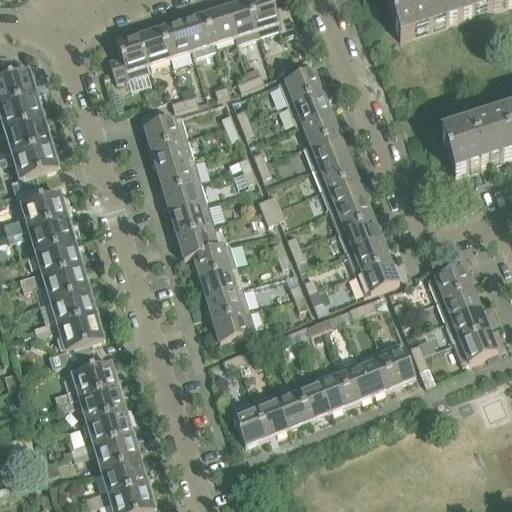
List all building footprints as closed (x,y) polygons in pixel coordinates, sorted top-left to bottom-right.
[(269,0),(247,7),(259,44),(278,37),(281,47),(298,41),(295,32),(287,11),(274,15),(269,0)] [(400,46),(461,27),(452,0),(400,0),(386,4),(400,46)] [(511,0),(452,0),(461,27),(511,10),(511,0)] [(225,14),(235,45),(237,51),(259,44),(247,7),(225,14)] [(235,45),(225,14),(204,21),(214,52),(235,45)] [(182,28),(192,59),(194,65),(216,58),(214,52),(204,21),(182,28)] [(192,59),(182,28),(160,35),(170,66),(192,59)] [(170,66),(160,35),(138,42),(148,73),(170,66)] [(138,42),(116,49),(121,64),(109,68),(116,90),(150,79),(148,73),(138,42)] [(260,82),(257,74),(246,78),(249,86),(260,82)] [(0,113),(36,102),(29,77),(0,86),(0,113)] [(287,113),(322,98),(313,77),(278,91),(287,113)] [(249,86),(252,95),(264,90),(260,82),(249,86)] [(252,95),(249,86),(237,91),(241,99),(252,95)] [(217,106),(229,102),(226,93),(214,97),(217,106)] [(122,112),(117,97),(111,100),(116,115),(122,112)] [(322,98),(287,113),(295,134),(331,120),(322,98)] [(0,140),(44,127),(36,102),(0,113),(0,125),(4,139),(0,139),(0,140)] [(183,106),(186,115),(198,111),(195,102),(183,106)] [(186,115),(183,106),(171,109),(174,119),(186,115)] [(151,157),(187,146),(181,123),(166,127),(162,115),(140,122),(151,157)] [(240,131),(248,128),(244,117),(236,120),(240,131)] [(511,158),(511,117),(500,122),(511,158)] [(331,120),(295,134),(304,155),(339,141),(331,120)] [(225,137),(235,134),(230,122),(221,126),(225,137)] [(455,182),(511,163),(511,158),(500,122),(441,140),(455,182)] [(0,166),(51,152),(44,127),(0,140),(4,140),(10,158),(0,160),(0,166)] [(248,128),(240,131),(245,143),(253,140),(248,128)] [(235,134),(225,137),(230,149),(239,145),(235,134)] [(339,141),(304,155),(312,176),(348,162),(339,141)] [(187,146),(151,157),(157,178),(193,167),(187,146)] [(51,152),(0,166),(0,172),(13,169),(19,188),(10,190),(14,202),(39,194),(36,183),(58,176),(51,152)] [(258,174),(265,171),(261,159),(253,162),(258,174)] [(348,162),(312,176),(321,197),(356,183),(348,162)] [(242,180),(252,176),(247,164),(238,168),(242,180)] [(193,167),(157,178),(164,200),(200,189),(193,167)] [(265,171),(258,174),(262,185),(270,183),(265,171)] [(252,176),(242,180),(247,191),(257,188),(252,176)] [(356,183),(321,197),(329,218),(365,204),(356,183)] [(200,189),(164,200),(170,222),(206,211),(200,189)] [(7,244),(67,226),(59,200),(43,205),(39,194),(14,202),(17,214),(20,213),(26,232),(5,238),(7,244)] [(267,205),(272,217),(279,214),(275,202),(267,205)] [(365,204),(329,218),(338,240),(373,225),(365,204)] [(272,217),(267,205),(258,209),(263,220),(272,217)] [(206,211),(170,222),(177,244),(212,233),(206,211)] [(272,217),(276,229),(284,226),(279,214),(272,217)] [(272,217),(263,220),(267,232),(276,229),(272,217)] [(373,225),(338,240),(346,261),(382,246),(373,225)] [(27,265),(74,250),(67,226),(7,244),(9,250),(30,243),(35,261),(27,264),(27,265)] [(177,244),(183,266),(231,252),(231,251),(219,254),(212,233),(177,244)] [(292,258),(299,255),(295,243),(287,246),(292,258)] [(382,246),(346,261),(355,282),(390,268),(382,246)] [(276,264),(286,260),(281,249),(271,253),(276,264)] [(74,250),(27,265),(36,262),(41,280),(20,286),(22,292),(82,274),(74,250)] [(231,252),(183,266),(184,267),(193,264),(200,285),(237,273),(231,252)] [(299,255),(292,258),(296,270),(304,267),(299,255)] [(286,260),(276,264),(281,276),(291,272),(286,260)] [(364,304),(399,289),(390,268),(355,282),(364,304)] [(436,308),(472,294),(463,272),(427,287),(436,308)] [(237,273),(200,285),(206,306),(243,295),(237,273)] [(41,312),(89,298),(82,274),(22,292),(23,298),(44,291),(49,309),(41,312)] [(309,301),(316,297),(312,286),(304,289),(309,301)] [(294,307),(303,303),(298,291),(289,295),(294,307)] [(472,294),(436,308),(445,330),(480,315),(472,294)] [(243,295),(206,306),(213,328),(250,317),(243,295)] [(316,297),(309,301),(313,312),(321,309),(316,297)] [(36,341),(96,323),(89,298),(41,312),(42,313),(50,310),(55,328),(34,334),(36,341)] [(303,303),(294,307),(298,318),(308,314),(303,303)] [(361,311),(365,321),(377,317),(373,307),(361,311)] [(398,324),(405,321),(401,309),(393,312),(398,324)] [(365,321),(361,311),(349,316),(353,326),(365,321)] [(480,315),(445,330),(453,351),(489,337),(480,315)] [(250,317),(213,328),(220,351),(256,340),(250,317)] [(405,321),(398,324),(402,336),(409,333),(405,321)] [(96,323),(36,341),(38,346),(58,340),(64,360),(48,365),(52,376),(66,372),(90,364),(87,353),(104,348),(96,323)] [(319,328),(322,338),(334,334),(330,324),(319,328)] [(322,338),(319,328),(307,333),(310,343),(322,338)] [(36,341),(34,334),(21,339),(23,345),(36,341)] [(498,358),(489,337),(453,351),(462,372),(486,363),(498,358)] [(276,345),(280,355),(292,351),(288,341),(276,345)] [(280,355),(276,345),(264,350),(268,359),(280,355)] [(379,358),(394,393),(416,385),(401,349),(379,358)] [(415,366),(422,363),(418,351),(410,354),(415,366)] [(234,362),(238,372),(249,367),(246,358),(234,362)] [(361,374),(373,402),(394,393),(379,358),(378,359),(380,367),(361,374)] [(500,364),(498,358),(486,363),(489,368),(500,364)] [(238,372),(234,362),(222,367),(226,376),(238,372)] [(422,363),(415,366),(419,378),(427,375),(422,363)] [(59,413),(118,395),(110,370),(94,375),(90,364),(66,372),(69,383),(71,382),(76,397),(56,403),(59,413)] [(337,375),(351,410),(373,402),(361,374),(358,366),(337,375)] [(316,383),(319,391),(330,419),(351,410),(337,375),(316,383)] [(319,391),(316,383),(295,392),(309,427),(330,419),(319,391)] [(274,400),(288,436),(309,427),(295,392),(274,400)] [(253,409),(267,444),(288,436),(274,400),(271,401),(268,393),(251,400),(255,408),(253,409)] [(118,395),(59,413),(61,419),(81,413),(86,431),(125,420),(118,395)] [(267,444),(253,409),(231,418),(234,426),(245,453),(267,444)] [(234,426),(231,418),(223,421),(224,424),(223,424),(225,429),(234,426)] [(73,462),(133,444),(125,420),(86,431),(92,450),(71,456),(73,462)] [(45,444),(43,435),(33,438),(36,446),(45,444)] [(33,455),(29,442),(4,450),(8,463),(33,455)] [(133,444),(73,462),(75,468),(95,462),(101,479),(140,468),(133,444)] [(36,467),(33,455),(8,463),(11,475),(36,467)] [(60,481),(56,467),(43,471),(47,485),(60,481)] [(87,511),(147,493),(140,468),(101,479),(106,499),(86,505),(87,511)] [(0,502),(14,498),(12,493),(0,496),(0,502)] [(153,511),(147,493),(87,511),(103,511),(110,510),(110,511),(153,511)] [(14,498),(0,502),(0,508),(16,504),(14,498)] [(48,511),(49,511),(46,500),(39,502),(42,511),(48,511)]
